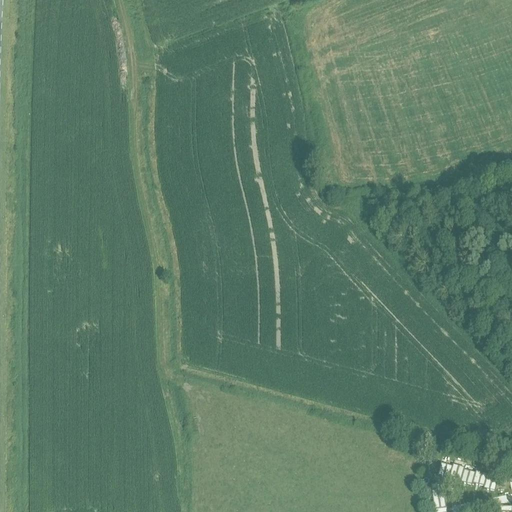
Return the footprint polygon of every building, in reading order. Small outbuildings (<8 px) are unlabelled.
[(440,464),(437,477),(449,480),(449,479),(452,468),(440,464)] [(452,468),(449,479),(461,482),(464,471),(464,469),(452,466),(452,468)] [(461,482),(460,483),(472,486),(472,485),(475,474),(464,471),(461,482)] [(475,474),(472,485),(484,488),(487,477),(487,475),(476,472),(475,474)] [(484,488),(483,489),(495,493),(498,480),(487,477),(484,488)] [(443,484),(430,486),(432,501),(444,500),(443,490),(444,490),(443,484)] [(444,500),(432,501),(434,511),(447,511),(447,509),(446,509),(444,500)]
